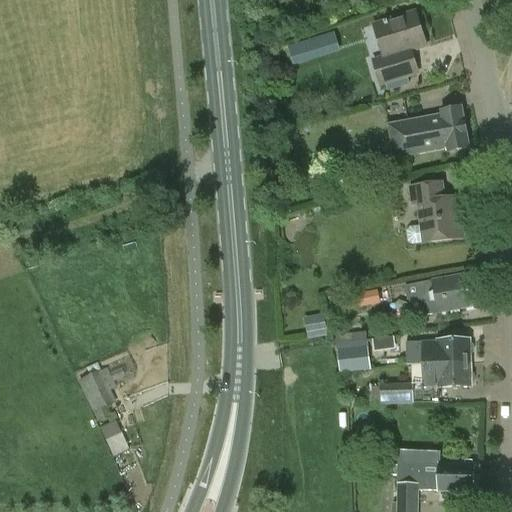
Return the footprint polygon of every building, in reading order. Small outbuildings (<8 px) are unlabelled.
[(374,26),(383,57),(371,61),(379,89),(419,77),(412,51),(425,47),(415,13),(374,26)] [(440,112),(441,115),(387,125),(393,161),(447,150),(448,153),(469,150),(466,134),(467,134),(465,123),(464,123),(461,108),(440,112)] [(454,199),(446,200),(443,182),(408,187),(410,207),(418,206),(423,244),(462,238),(459,216),(456,216),(454,199)] [(474,274),(432,282),(432,281),(404,287),(410,319),(438,314),(480,306),(474,274)] [(343,313),(380,305),(377,291),(340,299),(343,313)] [(303,317),(303,338),(323,337),(322,316),(303,317)] [(340,374),(370,371),(366,333),(336,337),(337,345),(340,374)] [(374,350),(392,347),(391,337),(373,340),(374,350)] [(420,343),(420,344),(407,344),(407,366),(421,366),(471,364),(471,355),(473,353),(473,346),(470,344),(470,341),(437,342),(420,343)] [(471,364),(421,366),(422,386),(370,388),(370,406),(380,406),(380,407),(413,406),(439,405),(438,389),(471,388),(471,385),(474,383),(474,375),(471,373),(471,364)] [(116,389),(106,369),(78,382),(98,423),(111,417),(107,408),(116,404),(111,392),(116,389)] [(106,442),(114,459),(129,452),(121,435),(106,442)] [(473,466),(439,466),(439,465),(397,465),(396,505),(392,505),(392,511),(417,511),(419,492),(438,493),(472,493),(473,466)]
